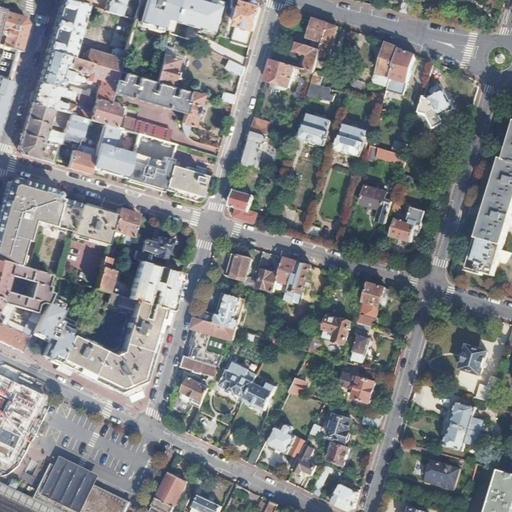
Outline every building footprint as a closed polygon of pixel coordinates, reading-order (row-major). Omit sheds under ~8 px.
[(73,50),(84,14),(90,15),(93,7),(90,6),(86,5),(69,0),(61,0),(56,18),(55,21),(49,43),(73,50)] [(69,0),(86,5),(87,0),(106,0),(103,10),(134,19),(136,14),(121,10),(124,0),(69,0)] [(139,0),(136,14),(134,19),(134,20),(169,31),(172,21),(179,0),(178,0),(139,0)] [(198,0),(179,0),(173,22),(211,33),(219,6),(198,0)] [(409,14),(413,0),(403,0),(400,12),(409,14)] [(250,44),(261,8),(258,1),(256,1),(250,5),(242,3),(235,26),(238,27),(234,39),(250,44)] [(0,44),(0,20),(3,10),(0,9),(0,78),(6,81),(16,50),(0,44)] [(20,51),(29,24),(25,17),(3,10),(0,20),(0,44),(16,50),(20,51)] [(320,51),(329,23),(314,18),(308,38),(311,39),(308,47),(320,51)] [(330,56),(339,27),(333,25),(329,23),(320,51),(319,56),(324,58),(326,54),(330,56)] [(246,58),(249,46),(205,35),(204,38),(207,40),(246,58)] [(71,58),(73,50),(49,43),(46,51),(71,58)] [(319,56),(320,51),(308,47),(305,46),(297,43),(294,52),(303,54),(302,58),(308,60),(305,70),(314,72),(315,70),(319,56)] [(390,80),(400,49),(391,45),(387,44),(378,74),(375,76),(373,80),(376,85),(388,88),(390,80)] [(119,72),(124,51),(115,48),(114,51),(112,50),(110,57),(88,50),(82,54),(80,61),(119,72)] [(173,58),(175,52),(164,49),(163,54),(162,55),(173,58)] [(411,73),(416,55),(403,50),(400,49),(390,80),(387,91),(404,96),(411,73)] [(116,79),(119,72),(80,61),(71,58),(46,51),(40,72),(37,80),(60,87),(63,79),(71,81),(72,79),(82,82),(84,79),(82,76),(76,75),(76,72),(62,67),(63,65),(85,72),(86,73),(85,75),(101,80),(99,86),(98,86),(96,89),(90,87),(89,88),(87,88),(86,89),(85,90),(69,86),(68,90),(75,92),(78,93),(109,102),(112,92),(116,79)] [(175,71),(178,60),(173,58),(162,55),(154,82),(157,83),(170,87),(173,78),(175,71)] [(240,76),(243,68),(226,59),(222,67),(240,76)] [(289,87),(296,67),(271,60),(265,81),(278,85),(280,88),(285,90),(287,88),(289,87)] [(312,79),(314,72),(305,70),(303,69),(302,75),(312,79)] [(318,85),(322,73),(315,70),(314,72),(312,79),(311,83),(318,85)] [(168,94),(170,87),(157,83),(155,91),(149,89),(151,82),(138,78),(136,85),(129,83),(131,76),(123,73),(120,80),(116,79),(112,92),(155,105),(184,114),(188,100),(183,99),(185,92),(176,89),(174,96),(168,94)] [(9,90),(12,82),(6,81),(0,78),(0,95),(7,98),(9,90)] [(117,115),(120,105),(109,102),(78,93),(77,97),(79,98),(79,100),(93,104),(91,112),(75,108),(75,106),(55,100),(57,95),(66,98),(67,97),(68,97),(73,98),(75,92),(68,90),(60,87),(37,80),(34,91),(31,102),(68,113),(88,119),(103,123),(118,128),(167,143),(171,131),(123,116),(117,115)] [(318,85),(311,83),(307,94),(333,102),(334,96),(329,95),(331,88),(318,85)] [(276,95),(278,87),(264,84),(262,92),(276,95)] [(443,115),(455,108),(445,89),(443,89),(441,84),(433,88),(433,89),(431,91),(433,95),(432,96),(432,97),(431,98),(429,98),(424,97),(417,120),(427,122),(430,120),(435,129),(436,129),(439,130),(446,127),(446,125),(446,124),(447,123),(443,115)] [(201,111),(198,108),(202,96),(190,93),(188,100),(184,114),(181,123),(193,127),(196,116),(199,115),(201,111)] [(232,105),(234,97),(222,93),(219,101),(232,105)] [(383,103),(386,95),(382,94),(381,97),(374,94),(372,100),(383,103)] [(53,163),(61,134),(54,132),(54,130),(47,128),(51,115),(61,117),(66,119),(68,113),(31,102),(26,120),(24,126),(17,148),(20,154),(53,163)] [(123,116),(126,107),(120,105),(117,115),(123,116)] [(82,140),(88,119),(68,113),(66,119),(63,127),(62,132),(79,137),(78,139),(82,140)] [(301,139),(327,147),(331,132),(330,131),(333,122),(309,114),(306,124),(305,124),(301,139)] [(266,134),(270,123),(254,118),(251,130),(265,134),(266,134)] [(107,173),(115,148),(113,147),(118,128),(103,123),(93,158),(90,167),(107,173)] [(337,150),(362,157),(367,142),(366,142),(368,132),(345,125),(342,135),(341,135),(337,150)] [(511,216),(511,213),(511,129),(504,158),(500,158),(468,268),(494,276),(499,260),(506,262),(508,256),(502,249),(509,222),(511,222),(511,216)] [(267,138),(264,135),(265,134),(251,130),(241,164),(257,169),(259,163),(257,160),(262,144),(265,143),(267,138)] [(407,156),(410,145),(394,141),(391,152),(399,154),(407,156)] [(391,152),(371,146),(367,158),(377,161),(378,157),(396,162),(399,154),(391,152)] [(125,177),(132,153),(115,148),(107,173),(125,178),(125,177)] [(90,167),(93,158),(83,155),(83,154),(71,151),(66,167),(70,168),(88,174),(90,167)] [(162,188),(169,165),(171,159),(162,156),(161,160),(151,157),(150,160),(145,159),(146,156),(133,152),(132,153),(125,177),(145,183),(162,188)] [(195,198),(202,175),(192,172),(169,165),(162,188),(195,198)] [(202,175),(204,169),(194,166),(192,172),(202,175)] [(283,177),(270,173),(267,181),(280,185),(283,177)] [(145,183),(125,177),(125,178),(124,180),(161,191),(162,188),(145,183)] [(71,231),(79,203),(69,200),(59,198),(55,190),(24,181),(13,178),(7,182),(0,206),(0,260),(18,265),(25,240),(28,241),(34,221),(71,231)] [(387,223),(390,212),(395,214),(399,204),(386,200),(388,193),(366,186),(360,204),(380,210),(376,220),(387,223)] [(258,214),(251,211),(256,197),(233,190),(228,207),(236,210),(234,217),(255,223),(258,214)] [(93,239),(99,218),(97,217),(99,208),(90,206),(79,202),(79,203),(71,231),(71,232),(93,239)] [(99,241),(108,211),(99,208),(97,217),(99,218),(93,239),(99,241)] [(128,244),(137,214),(117,208),(116,213),(111,230),(124,234),(122,242),(128,244)] [(111,230),(116,213),(108,211),(99,241),(107,243),(111,230)] [(390,236),(411,242),(417,221),(411,220),(410,223),(395,219),(390,236)] [(319,236),(321,229),(308,225),(306,232),(319,236)] [(168,251),(170,244),(173,242),(171,237),(168,238),(157,236),(155,242),(144,239),(140,251),(135,250),(132,258),(138,260),(157,265),(160,266),(163,258),(164,258),(167,251),(168,251)] [(248,276),(253,260),(233,254),(227,275),(239,279),(237,287),(240,288),(249,290),(252,291),(256,278),(248,276)] [(108,269),(112,258),(103,255),(100,266),(108,269)] [(290,285),(297,261),(284,257),(279,275),(277,281),(290,285)] [(18,265),(0,260),(0,310),(3,304),(13,307),(33,312),(33,308),(35,305),(37,303),(39,302),(35,313),(40,314),(49,296),(53,287),(44,284),(42,280),(44,273),(18,265)] [(153,280),(157,265),(138,260),(129,290),(148,296),(151,289),(157,291),(155,297),(174,302),(183,273),(164,267),(160,282),(153,280)] [(303,293),(310,265),(297,261),(290,285),(286,300),(294,302),(297,292),(303,293)] [(107,292),(113,270),(108,269),(100,266),(94,288),(107,292)] [(277,281),(279,275),(263,270),(259,287),(274,292),(277,281)] [(381,308),(387,288),(369,282),(361,311),(361,312),(375,317),(377,315),(380,307),(381,308)] [(146,303),(148,296),(129,290),(127,297),(131,299),(146,303)] [(238,328),(247,299),(223,292),(217,313),(202,309),(202,311),(198,310),(198,312),(196,318),(237,330),(240,331),(238,328)] [(115,306),(119,295),(110,293),(107,303),(115,306)] [(266,302),(268,296),(259,293),(258,299),(266,302)] [(44,338),(55,315),(55,313),(58,306),(57,305),(59,300),(49,296),(40,314),(31,332),(44,338)] [(174,302),(155,297),(153,305),(166,309),(172,310),(174,302)] [(155,347),(166,309),(153,305),(146,303),(131,299),(131,302),(136,304),(122,351),(112,355),(84,342),(70,336),(57,363),(125,395),(142,390),(155,347)] [(283,311),(285,301),(280,300),(277,309),(283,311)] [(27,320),(21,333),(4,325),(13,307),(3,304),(0,310),(0,342),(1,343),(5,345),(21,353),(31,332),(40,314),(35,313),(31,322),(27,320)] [(70,336),(75,326),(62,320),(61,321),(58,320),(64,308),(58,306),(55,313),(55,315),(44,338),(46,339),(49,341),(48,343),(42,355),(57,363),(70,336)] [(371,320),(360,316),(358,322),(369,325),(371,320)] [(347,344),(353,323),(340,319),(340,320),(329,317),(323,337),(347,344)] [(237,330),(196,318),(193,327),(198,329),(190,358),(219,367),(223,358),(224,358),(225,355),(208,349),(213,333),(224,336),(234,339),(237,330)] [(368,337),(371,326),(369,325),(358,322),(354,334),(360,336),(355,351),(357,352),(354,360),(364,363),(366,355),(368,355),(372,339),(368,337)] [(274,341),(277,331),(270,329),(268,339),(274,341)] [(318,354),(322,341),(313,338),(310,352),(318,354)] [(481,374),(487,353),(468,347),(461,368),(481,374)] [(200,408),(219,367),(190,358),(184,356),(181,367),(194,371),(194,372),(202,374),(203,373),(210,375),(209,380),(205,379),(202,384),(190,378),(183,392),(192,396),(190,400),(192,404),(200,408)] [(253,383),(257,376),(248,372),(248,370),(235,364),(231,372),(228,370),(220,387),(228,390),(227,392),(236,397),(238,395),(245,399),(253,383)] [(369,404),(376,383),(358,376),(359,372),(351,369),(349,373),(346,372),(341,385),(356,391),(353,398),(369,404)] [(42,393),(0,373),(0,467),(7,471),(42,393)] [(493,395),(498,378),(491,375),(488,386),(481,384),(476,398),(491,402),(493,395)] [(303,395),(307,382),(296,379),(290,392),(303,395)] [(265,411),(276,387),(267,383),(265,389),(253,383),(245,399),(244,401),(265,411)] [(320,412),(325,402),(320,401),(316,410),(320,412)] [(486,410),(458,402),(455,415),(457,415),(454,425),(451,435),(449,434),(445,446),(463,451),(466,443),(476,446),(486,410)] [(379,426),(381,419),(366,414),(363,423),(379,428),(379,426)] [(454,425),(457,415),(455,415),(451,414),(448,423),(454,425)] [(349,429),(351,422),(333,416),(331,424),(335,425),(332,436),(347,441),(351,430),(349,429)] [(198,418),(196,432),(213,434),(215,421),(198,418)] [(451,435),(454,425),(448,423),(445,433),(449,434),(451,435)] [(297,435),(291,433),(293,428),(292,427),(288,424),(285,425),(283,429),(279,427),(277,426),(268,445),(289,454),(299,458),(305,445),(307,441),(297,437),(297,435)] [(316,424),(312,434),(319,437),(322,427),(316,424)] [(329,460),(345,465),(350,449),(334,444),(329,460)] [(309,462),(314,449),(305,445),(299,458),(293,472),(302,476),(304,472),(313,477),(318,466),(309,462)] [(255,466),(261,452),(254,448),(247,462),(250,463),(255,466)] [(461,470),(432,461),(426,481),(455,490),(461,470)] [(35,499),(61,511),(125,511),(130,502),(73,474),(52,463),(35,499)] [(324,484),(330,472),(333,473),(334,468),(333,468),(326,465),(313,494),(315,495),(320,497),(326,485),(324,484)] [(491,511),(511,511),(511,474),(508,473),(502,472),(490,511),(491,511)] [(170,473),(153,506),(164,511),(173,511),(188,483),(170,473)] [(355,508),(360,492),(357,491),(358,489),(354,487),(352,489),(342,484),(332,503),(348,511),(355,508)] [(218,511),(222,507),(198,496),(190,511),(218,511)] [(265,511),(271,501),(266,498),(264,504),(262,503),(257,511),(265,511)] [(275,511),(279,505),(271,501),(265,511),(275,511)]
